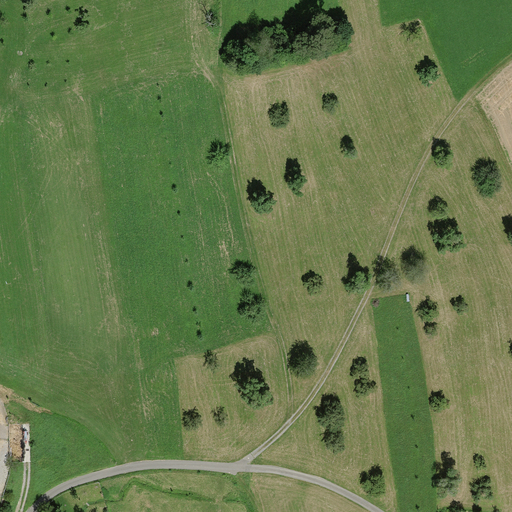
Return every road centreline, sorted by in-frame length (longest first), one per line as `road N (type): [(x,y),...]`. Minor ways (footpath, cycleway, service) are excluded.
road 1 (track): [(254,511),(237,467),(327,368),(423,158),(453,114),(511,58)]
road 2 (residential): [(377,511),(286,471),(182,463),(87,475),(31,511)]
